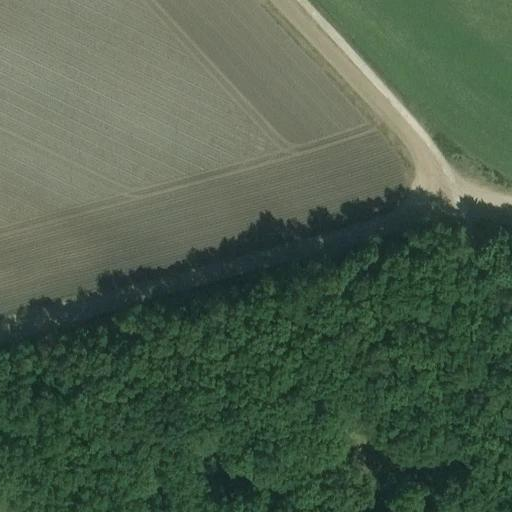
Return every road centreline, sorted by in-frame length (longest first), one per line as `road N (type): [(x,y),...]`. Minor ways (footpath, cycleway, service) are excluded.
road 1 (track): [(0,335),(429,212),(453,195)]
road 2 (track): [(278,0),(453,195)]
